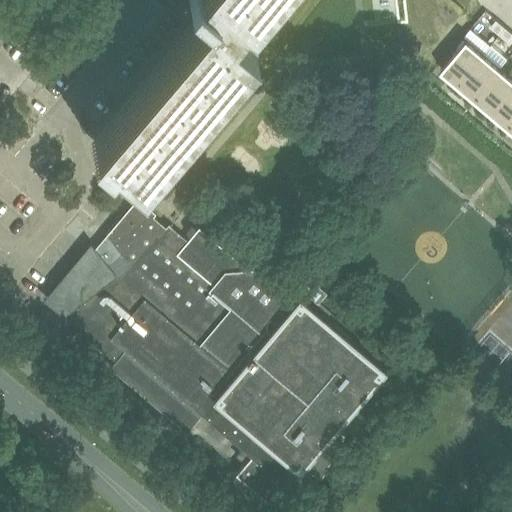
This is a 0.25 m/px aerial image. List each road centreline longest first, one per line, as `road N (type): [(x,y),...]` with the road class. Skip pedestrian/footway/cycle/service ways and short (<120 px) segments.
road 1 (residential): [(8,279),(87,181),(66,109),(121,43),(136,0)]
road 2 (primary): [(154,511),(55,432)]
